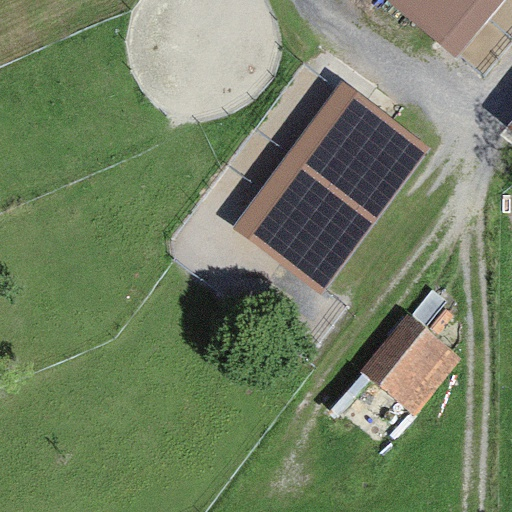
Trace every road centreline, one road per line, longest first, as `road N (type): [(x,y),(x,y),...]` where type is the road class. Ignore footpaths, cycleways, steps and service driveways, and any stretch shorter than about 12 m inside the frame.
road 1 (track): [(511,87),(479,148),(474,196),(478,511)]
road 2 (track): [(474,196),(287,461),(251,499),(222,511)]
